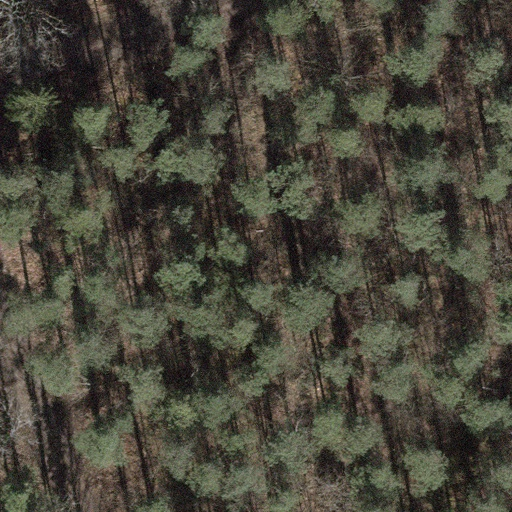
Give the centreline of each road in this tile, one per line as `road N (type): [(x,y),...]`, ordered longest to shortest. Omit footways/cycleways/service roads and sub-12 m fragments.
road 1 (track): [(0,70),(233,0)]
road 2 (track): [(0,316),(85,511)]
